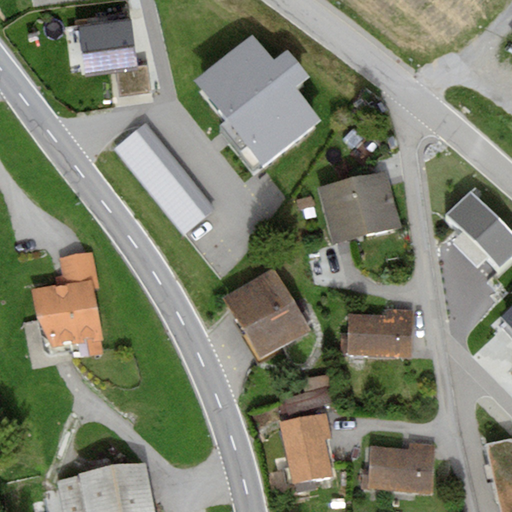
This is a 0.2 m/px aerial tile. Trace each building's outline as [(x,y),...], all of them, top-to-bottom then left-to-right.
[(130,20),(76,27),(82,75),(136,68),(130,20)] [(252,48),(193,96),(262,182),(321,134),(296,105),(309,94),(287,66),(274,76),(252,48)] [(216,215),(147,128),(114,154),(182,241),(216,215)] [(383,181),(318,199),(334,255),(399,237),(383,181)] [(511,267),(511,244),(469,202),(444,227),(499,281),(511,267)] [(56,295),(30,301),(36,333),(51,360),(87,351),(89,361),(103,359),(101,349),(103,348),(93,295),(99,293),(92,256),(59,263),(62,281),(53,283),(56,295)] [(272,276),(221,307),(260,371),(311,340),(272,276)] [(386,326),(350,324),(348,361),(410,364),(412,316),(386,315),(386,326)] [(332,406),(327,391),(276,409),(281,424),(332,406)] [(326,418),(277,429),(291,492),(333,482),(324,444),(331,442),(326,418)] [(511,511),(511,446),(511,445),(485,450),(497,511),(511,511)] [(406,460),(371,457),(368,494),(432,500),(437,451),(407,448),(406,460)] [(156,511),(148,469),(56,487),(61,511),(156,511)]
